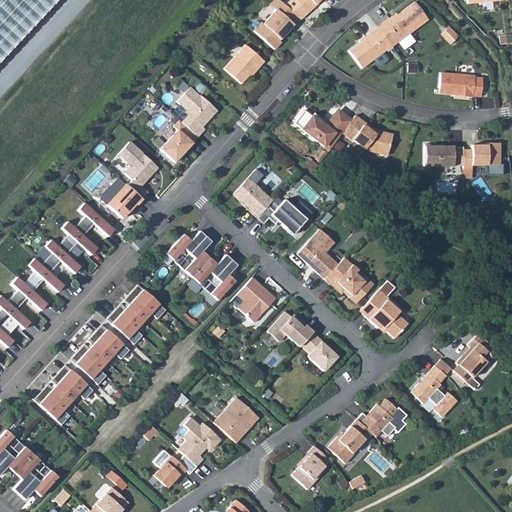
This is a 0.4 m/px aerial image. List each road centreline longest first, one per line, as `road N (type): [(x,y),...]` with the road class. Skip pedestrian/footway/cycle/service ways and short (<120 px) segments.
road 1 (track): [(217,0),(0,238)]
road 2 (residential): [(187,188),(0,396)]
road 3 (residential): [(187,188),(384,368)]
road 4 (residential): [(304,54),(360,95),(407,113),(511,115)]
road 5 (residential): [(384,368),(235,469)]
road 6 (residential): [(304,54),(187,188)]
